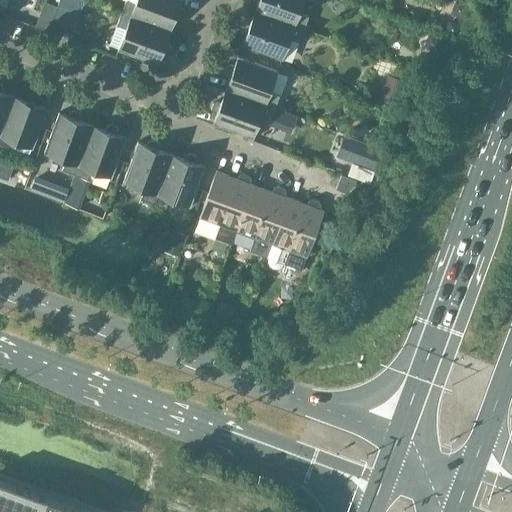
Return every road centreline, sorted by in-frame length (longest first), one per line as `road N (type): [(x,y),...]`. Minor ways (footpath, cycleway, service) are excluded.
road 1 (tertiary): [(395,438),(0,284)]
road 2 (tertiary): [(0,346),(379,485)]
road 3 (primary): [(511,124),(395,438)]
road 4 (residential): [(169,102),(0,46)]
road 5 (residential): [(298,166),(183,123),(169,102)]
